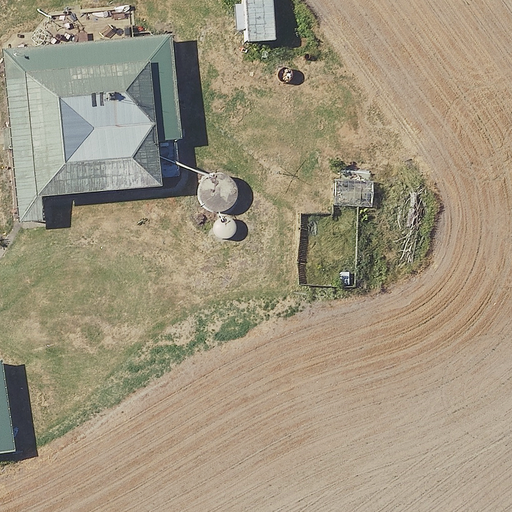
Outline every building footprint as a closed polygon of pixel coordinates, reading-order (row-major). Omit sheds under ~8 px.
[(265,0),(236,0),(237,30),(265,30),(265,0)] [(174,187),(164,39),(0,49),(11,222),(36,220),(34,196),(174,187)] [(380,161),(342,159),(340,206),(378,208),(380,161)] [(120,198),(66,202),(69,237),(122,233),(120,198)] [(0,451),(14,449),(0,383),(0,451)]
